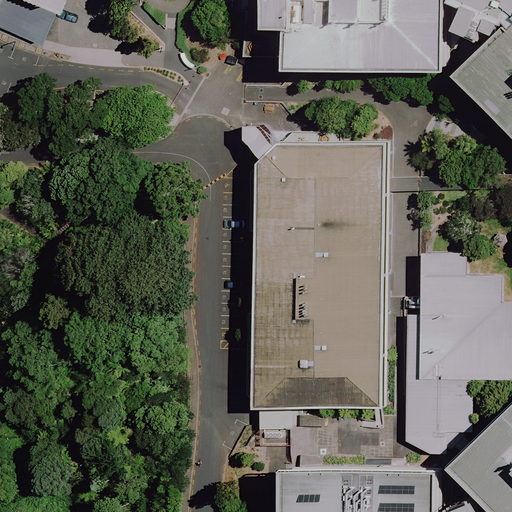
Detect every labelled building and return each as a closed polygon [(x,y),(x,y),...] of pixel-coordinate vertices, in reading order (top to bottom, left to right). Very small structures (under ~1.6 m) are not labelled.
[(3,0),(0,7),(0,19),(63,47),(82,0),(3,0)] [(309,54),(310,47),(464,52),(465,0),(288,0),(288,5),(311,5),(309,54)] [(309,54),(311,5),(288,5),(248,11),(249,54),(309,54)] [(511,26),(481,56),(511,87),(511,26)] [(397,135),(292,132),(271,115),(258,115),(259,129),(278,147),(274,151),(259,167),(258,227),(270,227),(269,309),(256,309),(256,357),(255,389),(267,400),(394,401),(397,135)] [(431,311),(417,310),(414,436),(439,449),(455,450),(481,427),(482,373),(511,373),(511,297),(509,297),(510,270),(476,269),(476,246),(433,245),(431,311)] [(511,412),(472,452),(511,493),(511,412)] [(456,511),(458,455),(306,452),(305,511),(456,511)] [(511,511),(511,504),(498,510),(488,485),(467,494),(474,511),(511,511)]
